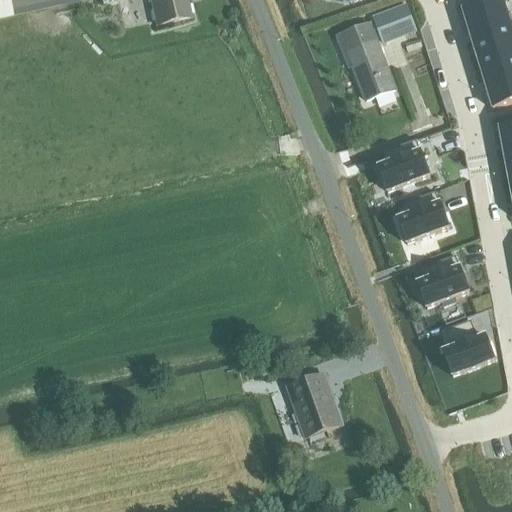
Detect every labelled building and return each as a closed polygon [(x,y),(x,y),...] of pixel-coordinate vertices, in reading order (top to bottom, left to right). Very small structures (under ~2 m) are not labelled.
[(0,0),(0,23),(62,10),(101,1),(101,0),(0,0)] [(101,0),(101,1),(102,5),(125,0),(150,0),(156,27),(190,20),(185,0),(101,0)] [(511,29),(503,1),(464,13),(494,112),(511,106),(511,29)] [(416,29),(407,6),(373,19),(382,43),(416,29)] [(341,37),(367,103),(395,92),(370,26),(341,37)] [(511,128),(500,130),(505,153),(511,152),(511,128)] [(384,168),(379,170),(389,195),(431,179),(417,142),(384,155),(384,156),(388,166),(384,168)] [(404,219),(398,221),(408,247),(450,231),(437,194),(403,206),(404,208),(408,218),(404,219)] [(423,284),(418,286),(428,311),(444,305),(445,309),(457,304),(455,301),(471,295),(456,258),(423,271),(424,273),(428,282),(423,284)] [(449,352),(444,354),(453,379),(496,363),(486,338),(479,341),(472,323),(447,332),(448,335),(453,350),(449,352)] [(306,441),(342,427),(324,376),(288,390),(306,441)]
